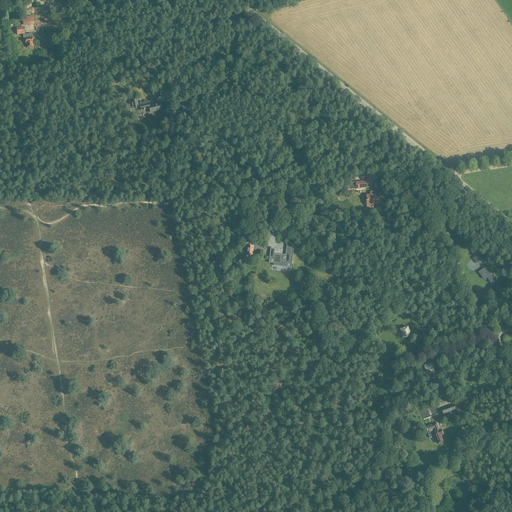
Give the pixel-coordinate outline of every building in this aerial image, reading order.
[(23,16),(23,26),(34,25),(33,16),(23,16)] [(25,44),(26,44),(27,48),(33,47),(32,34),(23,35),(24,39),(25,39),(25,44)] [(139,104),(141,111),(149,109),(150,112),(160,110),(158,104),(149,106),(148,102),(139,104)] [(370,196),(366,196),(367,199),(366,199),(366,200),(367,200),(367,204),(377,203),(377,199),(380,199),(379,192),(373,192),(373,194),(370,194),(370,196)] [(275,249),(271,249),(270,258),(277,259),(277,264),(285,265),(285,263),(289,264),(292,245),(287,244),(286,256),(274,254),(275,249)] [(474,258),(478,263),(482,259),(478,255),(474,258)] [(488,270),(484,273),(492,283),(497,279),(493,274),(491,275),(488,270)] [(400,329),(403,338),(410,336),(409,333),(410,333),(409,330),(408,330),(408,327),(400,329)] [(431,364),(424,367),(428,377),(435,375),(431,364)] [(456,404),(440,409),(442,416),(448,414),(452,412),(458,410),(456,404)] [(437,422),(425,426),(427,431),(438,427),(437,422)] [(441,430),(433,433),(437,445),(441,443),(441,444),(444,443),(441,434),(442,433),(441,430)]
